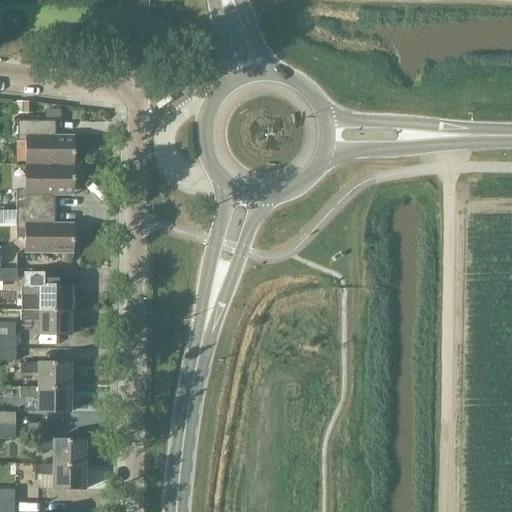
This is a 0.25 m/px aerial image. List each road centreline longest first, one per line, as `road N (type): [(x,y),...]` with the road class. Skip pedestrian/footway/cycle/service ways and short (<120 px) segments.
road 1 (residential): [(129,86),(136,87),(131,511)]
road 2 (secondary): [(223,181),(199,347)]
road 3 (secondary): [(175,511),(199,347)]
road 4 (secondary): [(199,347),(267,196)]
road 5 (secondary): [(319,163),(347,150),(448,144),(467,135)]
road 6 (secondary): [(467,135),(322,111)]
road 7 (residential): [(129,86),(0,72)]
